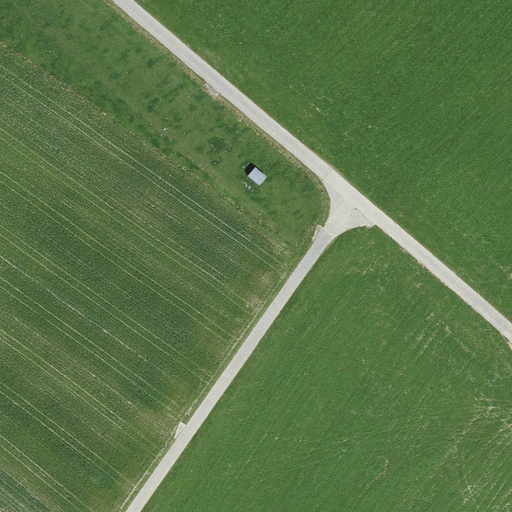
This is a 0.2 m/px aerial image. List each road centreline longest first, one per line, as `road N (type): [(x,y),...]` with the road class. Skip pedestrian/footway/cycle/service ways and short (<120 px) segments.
road 1 (track): [(121,0),(511,332)]
road 2 (track): [(356,200),(136,511)]
